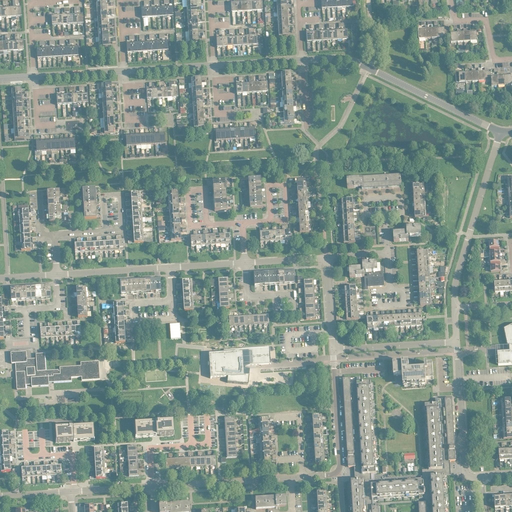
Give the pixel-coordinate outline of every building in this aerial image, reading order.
[(446,34),(449,34),(448,28),(445,28),(439,29),(439,38),(446,37),(446,38),(446,34)] [(448,28),(449,34),(451,34),(452,43),(452,42),(458,42),(459,42),(458,33),(452,33),(451,33),(451,28),(448,28)] [(486,78),(489,77),(489,72),(486,72),(485,72),(479,72),(480,81),(486,81),(486,78)] [(489,72),(489,77),(492,77),(492,86),(493,86),(499,85),(499,86),(499,77),(492,77),(492,72),(489,72)] [(294,116),(285,117),(285,122),(285,125),(295,125),(294,116)] [(363,188),(368,188),(402,186),(402,177),(362,179),(362,178),(349,179),(349,188),(363,188)] [(414,190),(414,191),(426,190),(425,190),(425,185),(425,184),(430,184),(430,180),(422,181),(423,184),(414,185),(415,190),(414,190)] [(420,227),(409,227),(407,227),(408,232),(396,232),(396,238),(396,242),(409,241),(409,237),(421,236),(420,227)] [(490,242),(490,250),(500,249),(500,241),(490,242)] [(352,278),(365,277),(365,273),(368,272),(369,287),(385,286),(384,271),(378,272),(378,262),(363,263),(364,267),(352,268),(352,278)] [(501,264),(491,264),(492,271),(492,272),(501,271),(501,264)] [(498,352),(499,365),(511,364),(511,325),(505,328),(505,329),(505,330),(508,345),(508,346),(509,346),(510,346),(510,351),(498,352)] [(151,343),(152,358),(174,357),(173,341),(151,343)] [(210,363),(209,363),(209,367),(211,367),(211,378),(227,377),(228,377),(228,382),(228,383),(229,383),(248,385),(249,385),(249,384),(250,375),(251,370),(250,369),(245,368),(244,368),(244,365),(254,365),(272,364),(271,358),(271,347),(225,350),(225,353),(210,354),(210,363)] [(12,353),(12,363),(13,363),(16,363),(17,363),(17,366),(17,368),(18,368),(18,372),(17,372),(17,373),(17,372),(18,381),(17,381),(18,381),(18,389),(18,390),(27,389),(26,385),(32,384),(33,386),(41,385),(41,386),(41,385),(50,385),(50,382),(55,382),(72,381),(72,377),(83,377),(83,380),(101,379),(100,368),(99,368),(99,365),(100,365),(100,361),(96,361),(94,361),(93,362),(82,362),(82,366),(61,367),(61,371),(59,371),(59,370),(51,370),(47,370),(46,362),(47,362),(46,362),(46,354),(46,353),(37,354),(37,358),(35,358),(28,359),(27,352),(12,353)] [(394,364),(395,376),(403,375),(404,385),(427,384),(427,380),(434,380),(433,364),(428,364),(428,363),(425,364),(426,369),(410,370),(409,363),(405,363),(405,362),(402,363),(394,364)] [(360,377),(344,378),(350,467),(355,467),(356,474),(355,474),(355,475),(356,474),(356,481),(350,481),(351,511),(379,511),(379,505),(373,506),(373,501),(378,501),(378,498),(420,496),(420,498),(425,498),(425,502),(420,503),(420,511),(448,511),(446,476),(451,475),(451,473),(450,470),(450,469),(451,469),(451,468),(450,461),(456,460),(452,398),(436,399),(436,404),(425,405),(429,470),(423,470),(424,477),(417,477),(417,478),(379,481),(379,479),(372,480),(372,474),(377,473),(372,382),(361,382),(360,377)] [(156,422),(135,423),(135,424),(136,425),(136,438),(137,438),(157,436),(158,436),(160,436),(173,435),(175,435),(174,421),(172,421),(156,422)] [(58,428),(56,428),(57,442),(59,442),(71,441),(74,441),(75,441),(95,440),(95,427),(94,427),(94,425),(74,427),(58,428)] [(256,508),(260,508),(277,507),(286,506),(285,496),(276,496),(276,498),(256,499),(256,508)] [(85,511),(95,511),(94,506),(95,506),(94,506),(94,503),(85,504),(86,506),(85,506),(86,506),(86,511),(85,511)] [(161,503),(161,504),(161,511),(190,511),(190,503),(170,504),(170,503),(161,503)]
